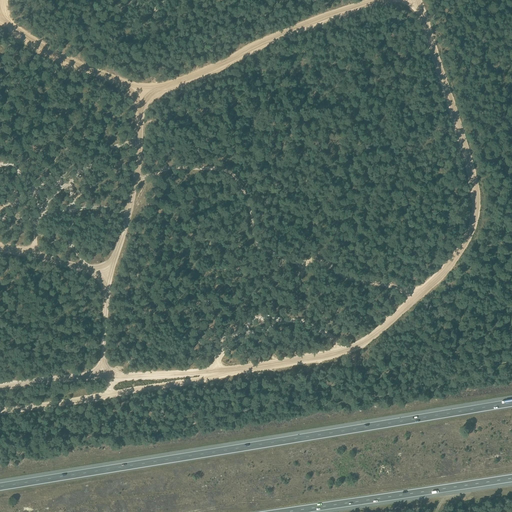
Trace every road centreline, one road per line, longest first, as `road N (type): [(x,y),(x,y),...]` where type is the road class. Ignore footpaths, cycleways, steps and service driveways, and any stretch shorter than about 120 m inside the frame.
road 1 (motorway): [(511,402),(0,486)]
road 2 (motorway): [(287,511),(511,478)]
